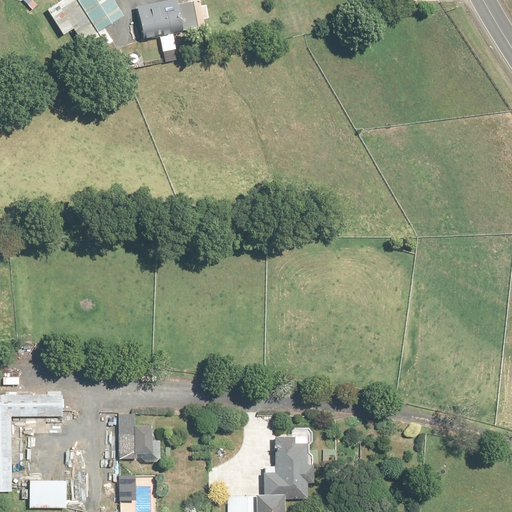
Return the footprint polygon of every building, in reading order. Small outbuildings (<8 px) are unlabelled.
[(110,0),(63,0),(57,4),(46,11),(63,37),(74,30),(82,42),(121,16),(110,0)] [(181,31),(175,0),(135,7),(138,20),(129,22),(132,40),(181,31)] [(119,53),(122,71),(156,67),(154,48),(119,53)] [(18,376),(2,377),(2,385),(18,385),(18,376)] [(0,491),(10,491),(10,416),(60,416),(61,394),(0,393),(0,491)] [(134,415),(118,415),(118,459),(155,459),(155,425),(134,425),(134,415)] [(227,494),(227,511),(283,511),(284,498),(307,498),(309,445),(292,444),(293,436),(275,436),(274,473),(263,473),(263,494),(227,494)] [(65,503),(65,481),(29,481),(29,500),(52,500),(52,503),(65,503)]
